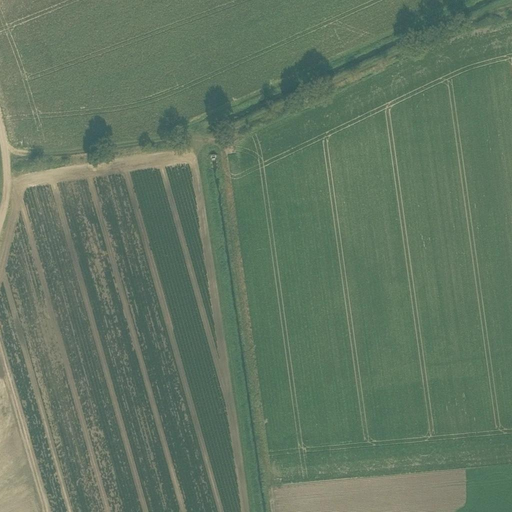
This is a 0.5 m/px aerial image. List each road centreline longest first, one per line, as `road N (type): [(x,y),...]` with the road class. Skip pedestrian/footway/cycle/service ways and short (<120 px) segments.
road 1 (track): [(7,152),(210,143),(511,8)]
road 2 (track): [(46,511),(0,340)]
